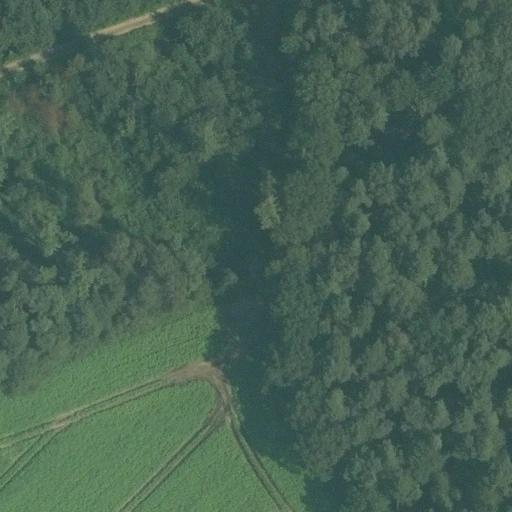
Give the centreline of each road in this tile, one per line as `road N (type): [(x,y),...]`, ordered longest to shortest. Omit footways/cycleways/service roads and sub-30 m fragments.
road 1 (track): [(275,0),(0,96)]
road 2 (track): [(311,0),(357,56),(511,184)]
